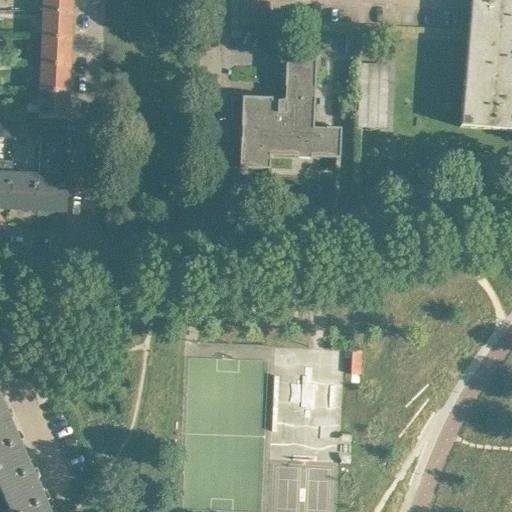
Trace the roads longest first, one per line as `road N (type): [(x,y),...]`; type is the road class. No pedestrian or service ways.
road 1 (unclassified): [(198,258),(511,211)]
road 2 (unclassified): [(198,258),(198,0)]
road 3 (unclassified): [(80,253),(96,0)]
road 4 (unclassified): [(72,511),(0,350)]
